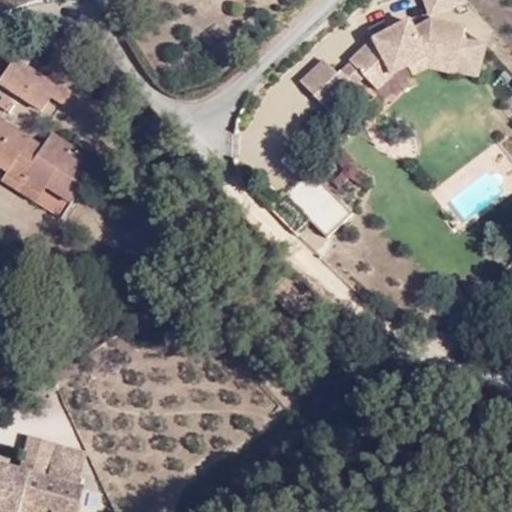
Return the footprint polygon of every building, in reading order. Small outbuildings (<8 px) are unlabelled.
[(430,0),(438,19),(473,5),(467,0),(430,0)] [(395,24),(376,34),(380,42),(400,33),(395,24)] [(393,86),(405,77),(418,70),(435,60),(464,64),(471,32),(436,25),(420,32),(415,25),(400,33),(380,42),(356,64),(373,81),(385,95),(393,86)] [(19,63),(11,77),(47,112),(55,101),(66,108),(72,96),(36,74),(42,63),(29,55),(22,65),(19,63)] [(435,60),(418,70),(423,78),(437,71),(462,77),(464,64),(435,60)] [(360,93),(344,75),(332,62),(305,85),(334,116),(360,93)] [(344,75),(360,93),(373,81),(356,64),(344,75)] [(47,112),(11,77),(4,88),(47,112)] [(21,109),(9,101),(4,109),(16,117),(21,109)] [(0,169),(9,175),(46,194),(73,147),(60,139),(50,155),(0,123),(0,169)] [(95,190),(108,166),(73,147),(46,194),(65,204),(78,182),(95,190)] [(343,156),(326,183),(358,203),(375,176),(343,156)] [(324,237),(348,214),(309,172),(285,195),(324,237)] [(78,182),(65,204),(81,213),(95,190),(78,182)] [(86,511),(91,492),(57,485),(65,448),(35,443),(28,473),(0,468),(0,511),(86,511)] [(91,492),(98,455),(65,448),(57,485),(91,492)]
